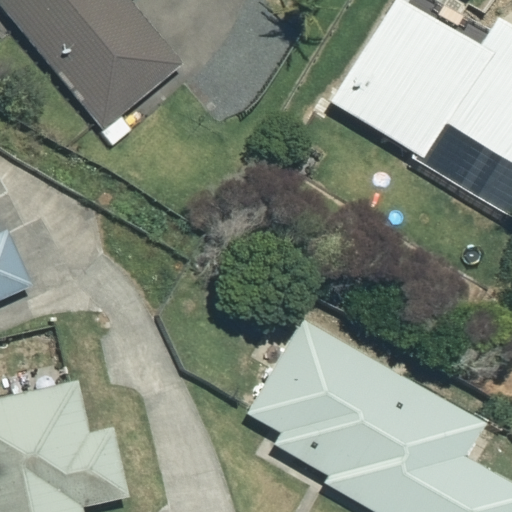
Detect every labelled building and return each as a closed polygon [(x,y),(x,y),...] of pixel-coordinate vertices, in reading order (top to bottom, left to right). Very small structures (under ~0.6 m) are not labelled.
[(180,60),(131,0),(1,0),(103,123),(180,60)] [(411,0),(388,0),(330,97),(423,153),(445,117),(511,155),(511,21),(494,11),(477,38),(411,0)] [(313,117),(300,139),(314,147),(327,126),(313,117)] [(0,295),(30,281),(6,225),(0,228),(0,295)] [(485,418),(302,315),(247,413),(279,431),(272,442),(326,472),(321,481),(375,511),(511,511),(511,479),(465,453),(485,418)] [(74,380),(0,397),(0,511),(79,511),(78,505),(126,494),(110,425),(86,431),(74,380)]
